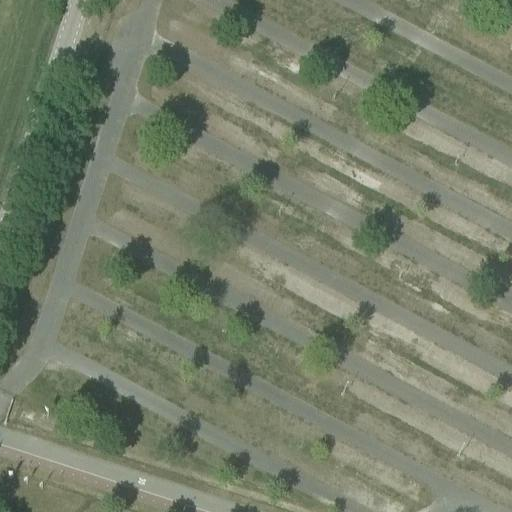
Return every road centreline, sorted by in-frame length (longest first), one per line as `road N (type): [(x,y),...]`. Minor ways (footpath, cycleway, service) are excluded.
road 1 (unclassified): [(0,220),(74,0)]
road 2 (unknown): [(511,272),(401,219)]
